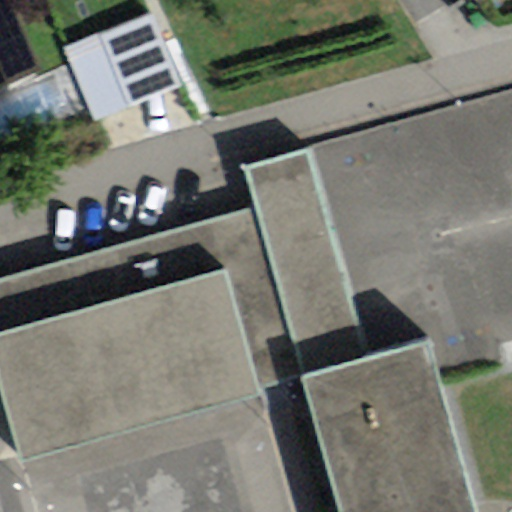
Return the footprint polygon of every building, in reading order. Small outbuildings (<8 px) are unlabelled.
[(0,0),(0,77),(27,67),(0,0)] [(151,12),(61,48),(89,119),(180,82),(151,12)] [(511,94),(296,155),(355,365),(415,348),(511,320),(511,94)] [(245,212),(247,222),(293,385),(329,511),(461,511),(415,348),(355,365),(296,155),(234,173),(245,212)] [(0,279),(0,398),(17,461),(293,385),(247,222),(245,212),(0,279)]
